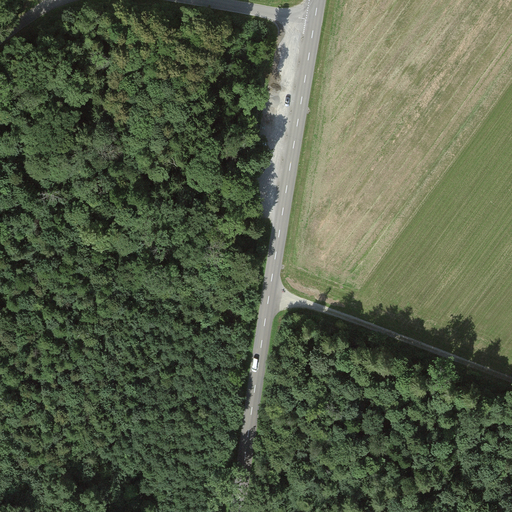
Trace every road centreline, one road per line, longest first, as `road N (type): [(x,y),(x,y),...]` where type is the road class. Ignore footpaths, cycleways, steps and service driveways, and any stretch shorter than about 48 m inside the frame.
road 1 (tertiary): [(315,20),(237,511)]
road 2 (track): [(283,212),(150,197),(0,114)]
road 3 (track): [(269,295),(511,380)]
road 4 (unclassified): [(196,0),(315,20)]
